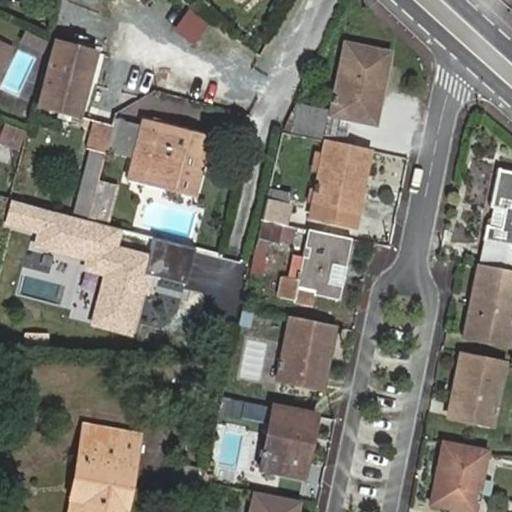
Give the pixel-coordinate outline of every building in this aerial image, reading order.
[(355,9),(341,2),(333,18),(348,24),(355,9)] [(176,31),(193,43),(207,23),(190,10),(176,31)] [(73,46),(55,41),(39,106),(56,110),(55,116),(82,122),(85,117),(80,116),(95,51),(100,52),(102,47),(75,41),(73,46)] [(374,123),(377,109),(364,107),(367,88),(380,90),(387,53),(345,45),(340,71),(344,71),(342,81),(338,80),(335,96),(332,95),(331,103),(333,104),(331,115),(349,118),(374,123)] [(364,107),(377,109),(380,90),(367,88),(364,107)] [(284,125),(282,131),(321,139),(326,113),(327,108),(294,102),(284,125)] [(326,113),(321,139),(326,141),(343,144),(349,118),(331,115),(326,113)] [(196,197),(211,137),(142,119),(127,179),(196,197)] [(28,130),(12,125),(8,141),(23,145),(28,130)] [(85,154),(105,159),(112,130),(93,125),(85,154)] [(343,144),(326,141),(322,158),(326,160),(325,169),(320,169),(317,185),(314,184),(313,190),(315,192),(314,198),(332,202),(332,207),(356,212),(358,198),(347,195),(350,176),(362,178),(369,149),(343,144)] [(484,239),(511,243),(511,170),(498,168),(490,207),(504,210),(500,228),(487,225),(484,239)] [(117,187),(99,182),(89,221),(108,226),(117,187)] [(10,200),(4,221),(41,230),(47,210),(10,200)] [(353,225),(356,212),(332,207),(329,206),(327,220),(353,225)] [(68,215),(47,210),(41,230),(64,235),(68,215)] [(257,229),(255,235),(269,238),(272,222),(259,218),(257,229)] [(350,239),(307,229),(304,246),(309,248),(307,257),(302,256),(300,272),(296,272),(295,279),(298,279),(296,287),(314,291),(314,295),(339,299),(341,285),(329,283),(332,263),(344,266),(350,239)] [(479,266),(511,272),(511,243),(484,239),(479,266)] [(92,323),(130,332),(149,258),(113,247),(92,323)] [(511,272),(479,266),(467,327),(492,332),(493,329),(511,332),(511,325),(511,272)] [(272,297),(294,300),(296,287),(298,279),(295,279),(296,272),(278,268),(272,297)] [(314,291),(296,287),(294,300),(312,304),(314,295),(314,291)] [(308,323),(290,320),(287,337),(285,337),(283,345),(285,346),(281,363),(280,362),(278,369),(280,369),(279,375),(297,379),(296,383),(320,388),(323,375),(310,372),(314,352),(327,355),(332,328),(308,323)] [(492,332),(467,327),(463,341),(489,346),(492,332)] [(507,350),(511,332),(493,329),(492,332),(489,346),(507,350)] [(504,363),(461,354),(456,382),(469,385),(465,405),(451,402),(449,416),(474,421),(476,416),(493,420),(498,391),(494,390),(497,379),(501,381),(504,363)] [(242,401),(221,397),(219,409),(240,414),(242,401)] [(290,411),(273,407),(269,424),(273,426),(272,436),(267,434),(264,451),(260,450),(259,457),(262,457),(261,464),(279,468),(278,471),(303,477),(306,462),(294,459),(297,441),(310,443),(315,416),(290,411)] [(120,511),(135,435),(86,426),(72,497),(73,498),(70,511),(120,511)] [(306,462),(310,443),(297,441),(294,459),(306,462)] [(484,469),(487,451),(444,442),(438,471),(451,473),(447,491),(434,489),(432,503),(452,507),(450,511),(473,511),(477,501),(480,501),(481,494),(479,492),(481,479),(477,477),(479,467),(484,469)] [(438,471),(434,489),(447,491),(451,473),(438,471)] [(272,498),(255,495),(251,511),(294,511),(297,503),(272,498)]
